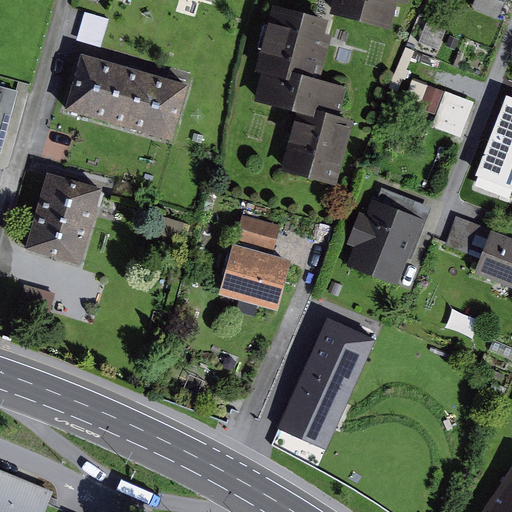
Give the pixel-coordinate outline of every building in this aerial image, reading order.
[(342,0),(339,12),(396,27),(402,0),(342,0)] [(330,15),(282,1),(263,69),(270,71),(263,98),(305,110),(289,168),(346,184),(365,117),(346,112),(354,85),(328,77),(340,33),(333,32),(338,16),(330,15)] [(476,3),(472,15),(464,12),(459,27),(482,35),(492,8),(476,3)] [(90,11),(82,39),(107,46),(115,18),(90,11)] [(424,22),(419,44),(441,48),(446,27),(424,22)] [(466,40),(458,64),(477,70),(484,46),(466,40)] [(199,82),(90,52),(74,107),(183,138),(199,82)] [(420,78),(411,102),(458,120),(468,96),(420,78)] [(0,90),(0,136),(11,94),(0,90)] [(111,186),(56,170),(33,246),(88,262),(111,186)] [(353,242),(361,245),(353,265),(404,284),(414,258),(419,260),(439,207),(389,188),(384,200),(380,198),(375,212),(366,209),(353,242)] [(225,294),(243,299),(241,309),(265,316),(268,305),(287,310),(302,259),(280,254),(288,225),(249,214),(241,244),(239,243),(225,294)] [(458,216),(447,244),(482,257),(493,229),(458,216)] [(511,232),(500,228),(484,272),(511,282),(511,232)] [(63,293),(31,283),(23,309),(55,319),(63,293)] [(358,316),(345,351),(381,365),(394,330),(358,316)] [(372,372),(326,351),(316,373),(311,371),(300,396),(304,398),(293,424),(338,444),(372,372)] [(400,352),(390,370),(421,388),(431,370),(400,352)] [(0,508),(9,511),(52,511),(62,489),(0,463),(0,508)] [(511,511),(511,478),(487,511),(511,511)]
